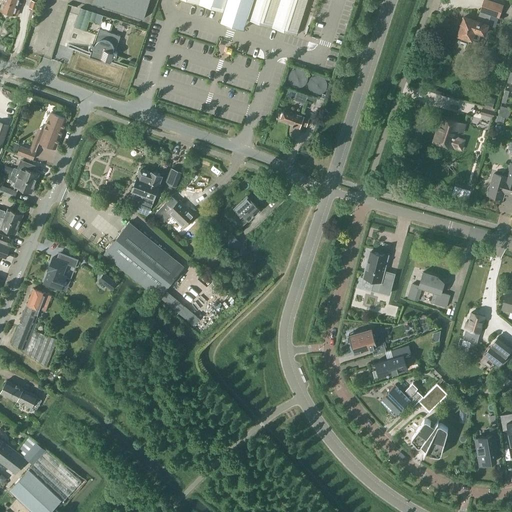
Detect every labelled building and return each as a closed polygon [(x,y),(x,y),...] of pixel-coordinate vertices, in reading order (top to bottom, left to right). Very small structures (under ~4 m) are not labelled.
[(3,0),(2,3),(0,9),(0,10),(14,15),(18,3),(19,0),(3,0)] [(29,7),(36,9),(38,2),(32,0),(29,7)] [(92,0),(92,2),(92,3),(143,19),(144,19),(149,0),(92,0)] [(223,12),(222,15),(228,17),(235,19),(240,21),(246,23),(247,19),(248,16),(297,32),(307,0),(195,0),(224,9),(223,11),(223,12)] [(483,0),(480,11),(477,21),(464,17),(458,35),(478,42),(481,33),(484,35),(487,25),(491,14),(499,17),(502,5),(485,0),(483,0)] [(70,3),(67,10),(78,14),(80,7),(70,3)] [(101,23),(104,14),(81,6),(75,25),(87,30),(91,19),(101,23)] [(92,50),(91,51),(91,52),(91,53),(90,55),(90,56),(91,56),(110,63),(111,63),(111,62),(112,60),(113,57),(114,57),(115,57),(116,57),(116,56),(117,56),(117,55),(117,54),(116,53),(115,52),(120,36),(99,29),(97,34),(97,35),(93,45),(92,44),(91,44),(91,45),(90,45),(90,46),(89,47),(89,48),(90,48),(90,49),(91,49),(92,50)] [(481,114),(492,117),(494,112),(483,108),(481,114)] [(309,119),(284,110),(280,120),(293,125),(293,126),(299,128),(301,124),(306,126),(309,119)] [(51,112),(39,143),(55,149),(67,119),(51,112)] [(462,132),(464,125),(440,117),(437,124),(439,125),(434,141),(453,148),(453,147),(461,150),(464,140),(456,137),(458,131),(462,132)] [(18,154),(33,159),(36,152),(21,146),(18,154)] [(14,168),(12,174),(35,183),(39,174),(33,171),(35,166),(21,160),(17,169),(14,168)] [(487,188),(487,191),(488,193),(488,195),(502,199),(504,193),(511,194),(511,163),(510,163),(506,177),(494,173),(490,185),(488,186),(487,188)] [(168,195),(175,187),(181,172),(172,168),(166,183),(162,192),(168,195)] [(140,201),(138,205),(136,212),(147,216),(152,211),(150,210),(153,201),(152,201),(160,182),(159,182),(162,176),(151,172),(151,173),(141,169),(138,176),(135,182),(133,183),(134,186),(132,190),(133,191),(131,197),(140,201)] [(35,183),(12,174),(10,179),(16,182),(14,187),(31,193),(35,183)] [(1,185),(0,186),(0,193),(14,198),(17,191),(1,185)] [(469,196),(471,190),(460,187),(458,193),(469,196)] [(234,208),(238,213),(233,217),(241,226),(248,219),(252,216),(259,209),(247,196),(234,208)] [(171,215),(184,228),(195,216),(179,200),(174,206),(168,200),(155,213),(164,222),(171,215)] [(220,211),(217,204),(212,206),(215,213),(220,211)] [(0,216),(19,224),(23,214),(8,208),(6,213),(4,213),(5,211),(0,209),(0,216)] [(19,224),(0,216),(0,223),(0,222),(2,223),(0,228),(15,234),(19,224)] [(104,253),(159,297),(184,266),(129,222),(104,253)] [(224,240),(232,249),(240,242),(232,233),(224,240)] [(0,234),(0,243),(6,246),(9,238),(0,234)] [(0,243),(0,256),(6,258),(10,247),(0,243)] [(367,260),(365,269),(366,269),(364,277),(375,280),(373,285),(380,287),(378,291),(389,294),(394,274),(383,272),(387,256),(371,251),(368,261),(367,260)] [(45,283),(60,288),(64,276),(61,275),(66,264),(74,267),(77,261),(62,255),(60,261),(54,258),(45,283)] [(408,297),(417,301),(421,287),(434,291),(434,292),(431,302),(446,307),(449,295),(441,293),(444,282),(436,280),(437,277),(423,272),(419,286),(412,284),(408,297)] [(99,280),(106,285),(111,279),(104,274),(99,280)] [(31,330),(34,323),(46,293),(33,288),(12,344),(24,348),(31,330)] [(502,309),(511,311),(511,295),(506,294),(502,309)] [(484,316),(479,315),(478,314),(477,313),(474,312),(472,313),(471,312),(468,322),(466,321),(464,328),(466,329),(463,339),(476,343),(484,316)] [(348,334),(352,346),(354,353),(371,348),(373,355),(386,351),(380,330),(373,332),(371,327),(348,334)] [(58,340),(34,331),(31,330),(24,348),(23,351),(47,368),(58,340)] [(484,355),(499,366),(511,348),(511,346),(499,336),(484,355)] [(393,357),(392,357),(379,361),(384,376),(407,369),(405,360),(412,358),(408,345),(391,350),(393,357)] [(0,393),(17,401),(30,408),(29,411),(31,412),(33,409),(31,408),(37,397),(23,389),(6,380),(0,393)] [(412,383),(405,391),(410,396),(408,397),(395,384),(380,399),(395,415),(408,401),(413,406),(418,401),(423,397),(418,391),(417,391),(416,390),(418,388),(412,383)] [(418,401),(429,412),(447,394),(437,383),(423,397),(418,401)] [(507,429),(510,446),(511,445),(511,413),(500,415),(503,430),(507,429)] [(433,455),(435,456),(438,456),(439,456),(440,456),(440,455),(441,455),(441,454),(448,430),(448,429),(447,428),(447,427),(441,424),(440,424),(439,424),(438,424),(438,425),(437,425),(435,424),(431,422),(431,421),(428,419),(427,419),(426,419),(425,419),(424,420),(412,438),(412,439),(412,440),(412,441),(417,446),(417,447),(418,447),(419,447),(420,447),(421,446),(426,450),(425,452),(431,455),(433,455)] [(476,438),(480,463),(480,464),(495,461),(493,449),(500,448),(496,428),(489,429),(490,435),(476,438)] [(34,464),(29,469),(62,500),(63,501),(81,482),(47,450),(46,450),(28,436),(19,448),(22,450),(19,454),(26,459),(28,459),(34,464)] [(0,439),(0,450),(21,466),(26,459),(19,454),(0,439)] [(21,466),(0,450),(0,461),(15,473),(21,466)] [(56,511),(65,503),(63,501),(62,500),(29,469),(10,490),(33,511),(50,511),(51,511),(56,511)]
